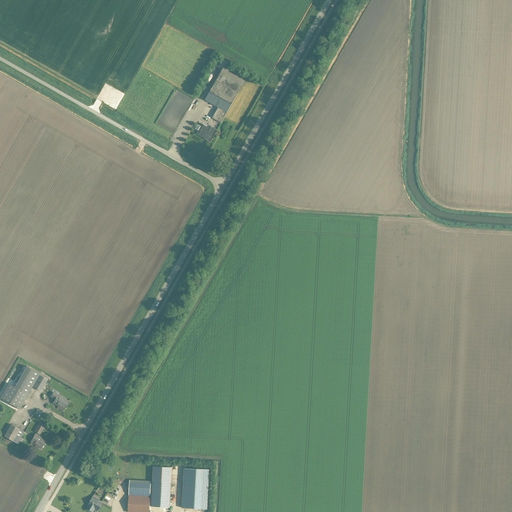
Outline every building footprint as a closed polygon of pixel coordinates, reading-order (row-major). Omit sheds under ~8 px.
[(221,123),(245,81),(223,68),(205,100),(218,108),(212,118),(221,123)] [(207,127),(202,124),(196,134),(210,142),(217,130),(211,127),(210,130),(206,128),(207,127)] [(0,397),(0,398),(19,409),(32,386),(39,375),(40,374),(27,366),(15,387),(8,383),(0,397)] [(39,375),(32,386),(41,391),(48,379),(39,375)] [(64,409),(68,401),(58,395),(53,403),(64,409)] [(41,448),(46,440),(38,435),(39,434),(40,434),(44,426),(39,423),(34,431),(37,432),(36,434),(35,434),(31,442),(36,445),(36,446),(40,449),(41,448)] [(18,444),(24,433),(19,429),(10,424),(4,436),(12,441),(18,444)] [(209,469),(184,468),(182,508),(207,509),(209,469)] [(130,480),(129,495),(150,496),(150,481),(130,480)] [(152,481),(151,506),(171,507),(173,482),(152,481)] [(129,495),(127,511),(148,511),(150,496),(129,495)] [(86,508),(93,511),(96,511),(102,503),(96,500),(97,498),(93,496),(88,505),(86,508)]
